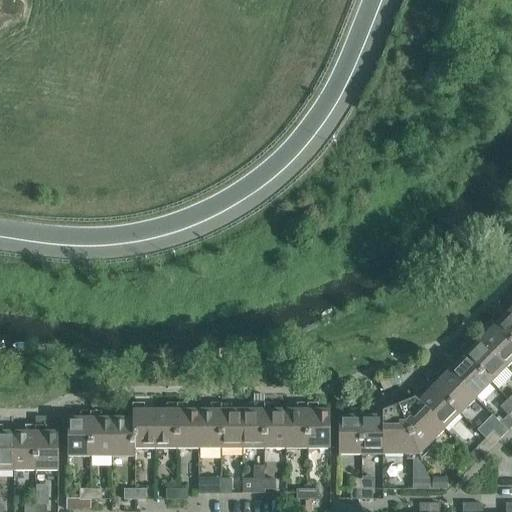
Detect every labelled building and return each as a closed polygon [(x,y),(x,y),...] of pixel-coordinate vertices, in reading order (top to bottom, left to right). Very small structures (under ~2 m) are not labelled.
[(497,314),(490,321),(511,342),(511,312),(511,311),(502,319),(497,314)] [(488,333),(480,341),(507,368),(511,362),(511,342),(490,321),(483,328),(488,333)] [(459,338),(452,345),(459,352),(467,345),(459,338)] [(467,345),(459,352),(491,384),(507,368),(480,341),(471,350),(467,345)] [(457,364),(449,372),(476,399),(491,384),(459,352),(453,359),(457,364)] [(428,383),(460,415),(476,399),(449,372),(440,380),(435,376),(428,383)] [(399,384),(396,374),(379,381),(383,390),(399,384)] [(422,376),(415,384),(422,390),(428,383),(422,376)] [(428,383),(422,390),(426,395),(419,402),(418,403),(445,430),(460,415),(428,383)] [(384,417),(384,455),(407,455),(406,460),(421,460),(422,462),(423,462),(422,460),(432,450),(428,446),(445,430),(418,403),(419,402),(415,399),(383,412),(383,417),(384,417)] [(133,405),(133,413),(134,413),(134,450),(135,450),(156,450),(156,412),(144,412),(144,405),(133,405)] [(167,412),(156,412),(156,450),(177,450),(177,405),(167,405),(167,412)] [(187,405),(177,405),(177,450),(199,449),(199,411),(187,412),(187,405)] [(211,411),(199,411),(199,449),(221,449),(221,405),(211,405),(211,411)] [(231,405),(221,405),(221,449),(242,449),(242,412),(231,412),(231,405)] [(254,412),(242,412),(242,449),(264,449),(264,405),(254,405),(254,412)] [(275,405),(264,405),(264,449),(286,449),(286,411),(275,411),(275,405)] [(297,411),(286,411),(286,449),(308,449),(308,405),(297,405),(297,411)] [(318,405),(308,405),(308,449),(330,449),(330,411),(318,411),(318,405)] [(362,455),(384,455),(384,417),(383,417),(372,417),(372,410),(362,411),(362,455)] [(339,455),(362,455),(362,411),(352,411),(352,417),(339,417),(339,455)] [(68,457),(91,457),(91,413),(81,413),(81,420),(68,420),(68,457)] [(91,457),(112,458),(112,420),(101,420),(101,413),(91,413),(91,457)] [(112,420),(112,458),(135,458),(135,450),(134,450),(134,413),(133,413),(124,413),(124,420),(112,420)] [(46,418),(36,418),(36,427),(46,427),(46,418)] [(3,427),(0,426),(0,471),(14,472),(14,434),(3,434),(3,427)] [(26,434),(14,434),(14,472),(36,472),(36,427),(26,427),(26,434)] [(46,427),(36,427),(36,472),(59,471),(59,434),(46,434),(46,427)] [(493,432),(485,440),(492,448),(501,439),(493,432)] [(492,448),(485,440),(478,447),(472,442),(464,449),(477,463),(492,448)] [(385,488),(385,465),(362,464),(361,487),(385,488)] [(447,477),(433,477),(433,489),(447,489),(447,477)] [(211,490),(220,490),(221,480),(211,480),(211,490)] [(221,480),(220,490),(233,490),(233,480),(221,480)] [(243,494),(264,494),(264,480),(243,480),(243,494)] [(264,480),(264,494),(276,494),(276,480),(264,480)] [(431,480),(413,480),(413,492),(431,492),(431,480)] [(91,500),(91,490),(80,490),(80,509),(91,509),(91,500)] [(102,490),(91,490),(91,500),(102,500),(102,490)] [(124,500),(135,500),(135,490),(124,490),(124,500)] [(135,490),(135,500),(146,500),(146,490),(135,490)] [(177,500),(177,490),(166,490),(166,500),(177,500)] [(188,490),(177,490),(177,500),(188,500),(188,490)] [(297,500),(305,500),(307,500),(307,490),(297,490),(297,500)] [(318,490),(307,490),(307,500),(311,500),(319,500),(318,490)] [(351,500),(361,500),(362,490),(351,490),(351,500)] [(362,490),(361,500),(373,500),(373,490),(362,490)]
